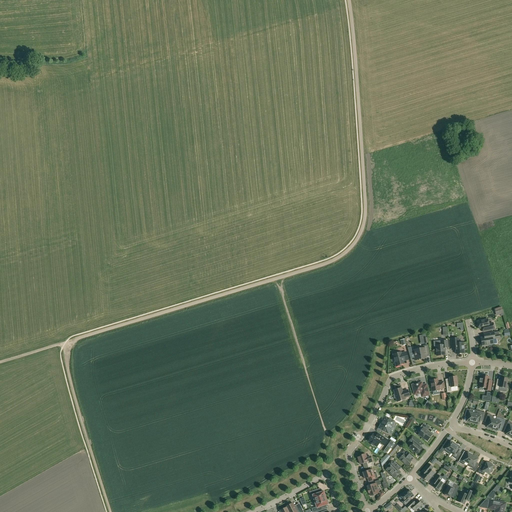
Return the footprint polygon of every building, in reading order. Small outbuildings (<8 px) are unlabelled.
[(479,321),(477,322),(479,329),(482,328),(483,332),(494,329),(493,323),(489,324),(488,319),(482,320),(479,320),(479,321)] [(499,332),(494,333),(494,332),(484,334),(484,338),(481,338),(482,346),(488,345),(488,346),(489,347),(491,346),(492,346),(492,344),(493,344),(493,340),(500,339),(500,335),(499,335),(499,332)] [(458,338),(451,339),(452,345),(455,345),(456,354),(464,353),(464,350),(465,349),(464,346),(463,346),(463,343),(459,343),(458,338)] [(436,350),(437,356),(445,355),(444,348),(448,348),(447,341),(440,341),(441,345),(435,346),(436,350)] [(424,348),(414,350),(415,356),(414,356),(415,360),(426,358),(426,356),(429,355),(427,345),(424,346),(424,348)] [(401,352),(393,354),(395,362),(394,362),(396,367),(399,366),(399,365),(404,364),(403,360),(402,360),(403,359),(408,358),(406,352),(401,354),(401,352)] [(488,375),(483,374),(482,376),(481,376),(481,379),(480,379),(480,382),(480,387),(485,388),(485,390),(490,391),(492,382),(489,382),(488,381),(489,377),(487,377),(488,375)] [(456,377),(449,378),(450,384),(446,385),(447,392),(452,392),(451,387),(458,387),(456,377)] [(496,383),(495,389),(496,390),(496,392),(499,392),(499,390),(506,392),(508,385),(506,385),(508,379),(501,378),(500,384),(496,383)] [(437,379),(430,381),(432,391),(439,390),(439,389),(445,388),(443,382),(440,382),(440,383),(438,383),(437,379)] [(422,383),(412,385),(414,394),(420,392),(421,393),(422,397),(429,395),(428,389),(425,390),(423,389),(422,383)] [(401,388),(394,391),(395,394),(394,395),(395,398),(396,398),(397,402),(405,399),(404,398),(410,396),(408,390),(404,391),(405,392),(403,392),(401,388)] [(473,423),(475,414),(469,412),(470,410),(466,409),(465,415),(468,416),(467,421),(468,421),(468,422),(471,423),(472,422),(473,423)] [(475,414),(473,423),(474,423),(473,424),(477,425),(477,424),(479,424),(480,419),(483,420),(485,413),(479,411),(478,414),(475,414)] [(492,429),(496,420),(492,419),(493,417),(491,416),(491,415),(488,413),(485,421),(488,422),(487,427),(488,427),(487,428),(491,429),(492,429)] [(388,433),(392,426),(394,427),(396,422),(394,421),(385,417),(384,418),(383,418),(380,424),(381,424),(379,428),(388,433)] [(500,426),(503,427),(506,420),(500,418),(499,421),(496,420),(492,429),(493,429),(493,430),(497,431),(498,431),(500,426)] [(423,424),(419,429),(422,432),(419,435),(427,441),(432,434),(427,431),(430,427),(427,425),(423,424)] [(370,439),(368,441),(371,443),(371,444),(373,446),(374,445),(377,447),(379,444),(381,443),(384,445),(387,440),(382,437),(380,440),(373,434),(371,436),(370,436),(369,437),(369,438),(370,439)] [(413,436),(411,439),(414,441),(409,447),(417,454),(422,448),(416,443),(419,441),(413,436)] [(387,454),(390,449),(391,449),(395,444),(391,441),(384,451),(387,454)] [(449,455),(455,445),(454,444),(455,443),(452,441),(451,442),(450,441),(447,446),(444,444),(439,451),(442,453),(444,451),(449,455)] [(452,457),(454,458),(457,460),(460,455),(457,453),(460,448),(459,448),(460,447),(457,445),(456,445),(455,445),(449,455),(450,453),(453,455),(452,457)] [(404,450),(401,454),(402,456),(399,459),(407,466),(412,460),(407,456),(409,454),(404,450)] [(467,466),(473,456),(472,455),(472,454),(469,453),(467,453),(465,457),(462,456),(458,462),(464,465),(465,462),(468,464),(467,466)] [(358,459),(359,460),(358,460),(357,461),(358,463),(359,463),(360,463),(360,464),(366,462),(368,468),(374,466),(371,456),(367,458),(365,454),(363,455),(361,455),(362,456),(361,457),(361,456),(359,457),(358,458),(358,459)] [(473,456),(467,466),(472,469),(472,470),(475,472),(479,465),(476,463),(478,459),(477,458),(478,457),(474,455),(474,456),(473,456)] [(392,464),(386,470),(395,478),(400,472),(395,467),(398,465),(393,460),(391,463),(392,464)] [(481,466),(478,473),(483,476),(485,472),(489,474),(490,472),(491,473),(492,472),(493,471),(493,470),(492,469),(493,466),(492,465),(493,465),(492,464),(491,463),(490,463),(489,462),(488,462),(487,463),(486,463),(484,468),(481,466)] [(426,471),(422,476),(427,481),(434,473),(429,468),(431,466),(429,464),(424,469),(426,471)] [(372,469),(363,473),(365,479),(372,477),(373,480),(378,478),(376,473),(374,474),(372,469)] [(436,482),(433,486),(438,490),(443,483),(445,480),(442,478),(438,475),(434,480),(436,482)] [(379,480),(375,482),(375,484),(367,486),(368,489),(367,489),(369,493),(370,496),(371,496),(372,496),(374,496),(374,494),(379,493),(377,488),(379,488),(378,485),(381,485),(379,480)] [(449,486),(444,494),(445,494),(445,495),(446,496),(447,496),(450,497),(453,492),(456,494),(460,486),(454,484),(452,488),(449,486)] [(315,501),(326,498),(325,496),(326,495),(325,492),(324,492),(318,493),(317,490),(310,492),(311,496),(313,495),(315,501)] [(412,494),(408,490),(401,496),(404,499),(401,501),(405,505),(410,501),(407,498),(412,494)] [(461,492),(457,501),(464,504),(467,499),(470,500),(474,492),(469,490),(468,493),(467,492),(465,493),(464,494),(461,492)] [(494,511),(503,511),(506,503),(501,502),(501,503),(494,501),(494,499),(488,497),(479,506),(488,508),(494,510),(495,509),(496,511),(495,511),(494,511)] [(326,498),(315,501),(317,508),(312,509),(313,511),(315,511),(323,510),(322,506),(328,504),(329,503),(328,500),(327,500),(326,498)] [(422,505),(417,499),(412,504),(410,502),(406,506),(409,510),(412,508),(415,511),(422,505)] [(286,507),(288,511),(303,511),(300,505),(295,507),(293,503),(286,507)]
